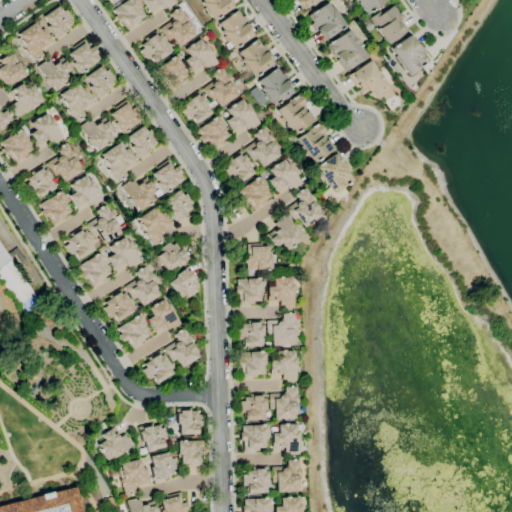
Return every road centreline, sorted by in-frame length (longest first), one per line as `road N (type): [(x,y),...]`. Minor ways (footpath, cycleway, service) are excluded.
road 1 (residential): [(82,0),(201,171),(212,199),(223,511)]
road 2 (residential): [(0,184),(127,386),(143,396),(218,395)]
road 3 (residential): [(264,0),(346,116),(362,126)]
